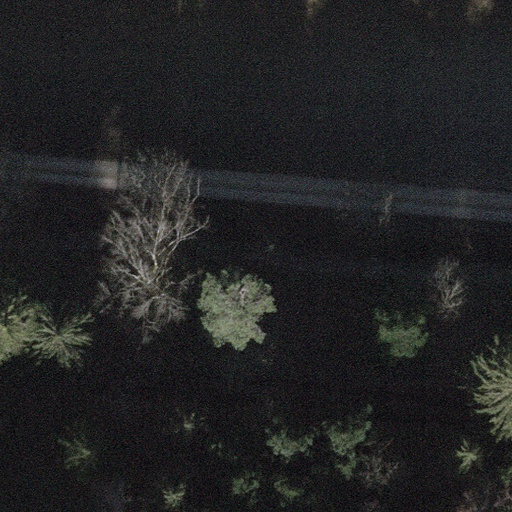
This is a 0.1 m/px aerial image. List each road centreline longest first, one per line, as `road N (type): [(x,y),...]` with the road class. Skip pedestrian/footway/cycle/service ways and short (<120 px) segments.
road 1 (track): [(511,217),(0,171)]
road 2 (track): [(511,411),(0,371)]
